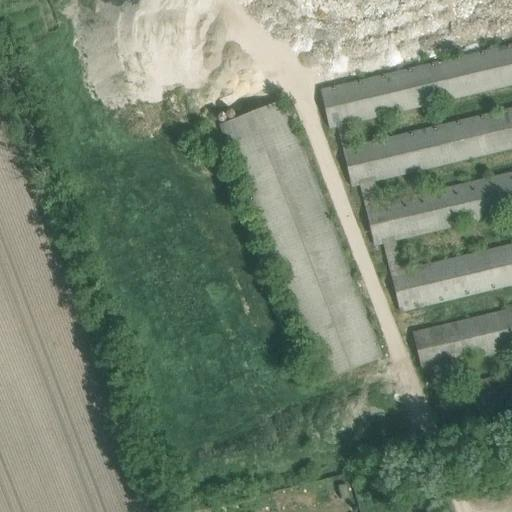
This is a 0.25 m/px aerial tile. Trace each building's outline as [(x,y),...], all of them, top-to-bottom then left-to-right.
[(497,0),(453,12),(456,22),(509,8),(506,0),(497,0)] [(511,110),(354,147),(349,124),(511,86),(511,47),(321,91),(329,129),(337,127),(343,150),(352,187),(360,185),(366,208),(374,246),(383,244),(391,275),(400,312),(419,307),(511,285),(511,245),(403,272),(395,241),(511,214),(511,174),(380,205),(374,182),(511,149),(511,110)] [(219,126),(319,384),(383,359),(283,102),(219,126)] [(511,310),(432,329),(413,333),(422,371),(511,349),(511,310)] [(511,375),(457,388),(437,392),(445,429),(511,414),(511,375)]
